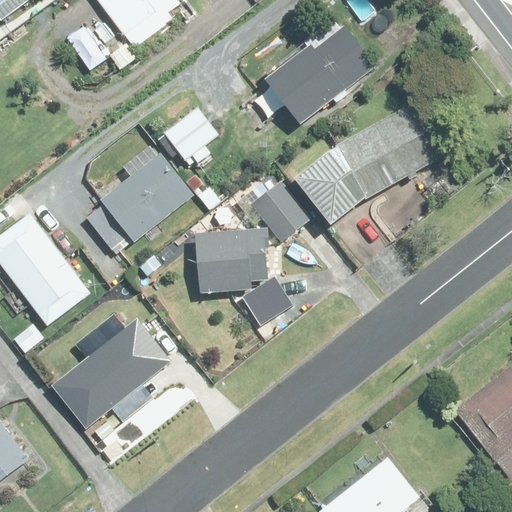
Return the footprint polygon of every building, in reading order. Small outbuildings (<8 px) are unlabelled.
[(1,0),(15,20),(44,0),(1,0)] [(98,0),(134,45),(182,7),(176,0),(98,0)] [(339,19),(264,81),(304,130),(380,68),(339,19)] [(391,108),(293,184),(329,230),(427,154),(391,108)] [(197,110),(167,135),(187,159),(217,134),(197,110)] [(132,177),(101,203),(137,245),(196,194),(151,142),(123,167),(132,177)] [(281,179),(250,204),(281,242),(312,216),(281,179)] [(31,210),(0,234),(0,267),(46,326),(93,289),(31,210)] [(266,227),(198,233),(203,298),(272,292),(266,227)] [(140,319),(56,391),(91,432),(175,359),(140,319)] [(511,360),(452,410),(511,480),(511,345),(504,352),(511,360)] [(0,488),(30,462),(0,424),(0,488)] [(394,461),(324,511),(408,511),(424,501),(394,461)] [(511,511),(511,499),(497,511),(511,511)]
